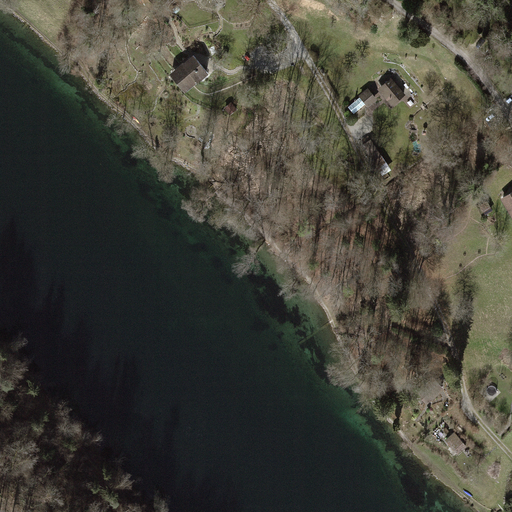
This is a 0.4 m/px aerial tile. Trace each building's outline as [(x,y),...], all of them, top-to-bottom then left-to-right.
[(196,54),(175,73),(192,93),(213,75),(196,54)] [(409,95),(393,77),(380,88),(396,106),(409,95)] [(380,99),(371,87),(362,95),(371,106),(380,99)] [(362,97),(350,106),(355,113),(367,104),(362,97)] [(370,136),(360,143),(369,155),(379,148),(370,136)] [(426,401),(435,395),(430,388),(421,395),(426,401)] [(467,445),(454,431),(445,439),(457,453),(467,445)]
